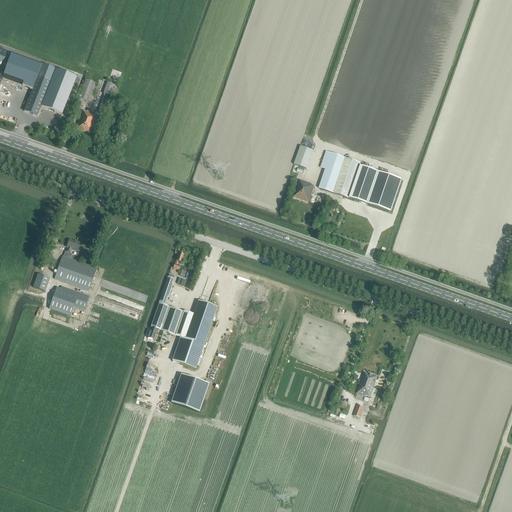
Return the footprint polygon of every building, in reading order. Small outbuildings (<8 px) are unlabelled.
[(0,86),(0,85),(2,80),(3,80),(8,82),(7,82),(8,82),(12,83),(13,84),(13,83),(17,85),(18,85),(22,87),(25,88),(25,87),(30,89),(30,90),(33,90),(24,111),(29,113),(33,114),(33,115),(37,117),(41,107),(49,110),(54,112),(62,115),(75,83),(71,76),(42,64),(12,54),(12,53),(0,49),(0,86)] [(79,99),(88,102),(95,83),(85,80),(79,99)] [(98,112),(104,114),(108,105),(111,105),(114,98),(118,86),(107,83),(103,94),(104,94),(98,112)] [(93,115),(93,114),(82,110),(76,129),(90,135),(92,130),(96,132),(101,117),(100,116),(100,117),(93,115)] [(311,165),(315,146),(302,143),(297,162),(311,165)] [(325,170),(319,189),(391,213),(402,181),(360,166),(361,164),(331,154),(325,170)] [(299,181),(293,198),(308,203),(314,187),(310,185),(311,184),(299,181)] [(78,252),(81,244),(76,242),(76,241),(74,241),(70,240),(67,248),(67,249),(66,252),(65,252),(64,257),(63,256),(54,279),(89,292),(97,269),(71,259),(72,254),(71,254),(72,250),(78,252)] [(173,268),(179,271),(181,266),(178,265),(179,262),(182,263),(185,255),(179,253),(176,261),(173,268)] [(34,288),(45,292),(50,279),(38,275),(34,288)] [(166,282),(159,304),(165,306),(172,284),(166,282)] [(49,309),(71,317),(74,307),(84,311),(89,297),(62,287),(61,289),(57,287),(49,309)] [(204,346),(213,321),(214,318),(217,308),(209,305),(199,302),(199,301),(198,301),(194,315),(185,339),(204,346)] [(169,307),(165,306),(159,304),(151,327),(151,328),(158,330),(161,331),(169,307)] [(161,331),(175,336),(183,312),(181,311),(169,307),(161,331)] [(148,338),(154,340),(158,330),(151,328),(148,338)] [(196,370),(199,361),(200,358),(203,348),(204,346),(185,339),(180,338),(172,361),(196,370)] [(218,357),(213,362),(216,365),(221,359),(218,357)] [(366,397),(366,396),(371,397),(378,377),(364,373),(357,394),(366,397)] [(181,375),(171,403),(176,405),(199,413),(209,385),(181,375)] [(354,416),(360,419),(364,408),(358,406),(354,416)]
